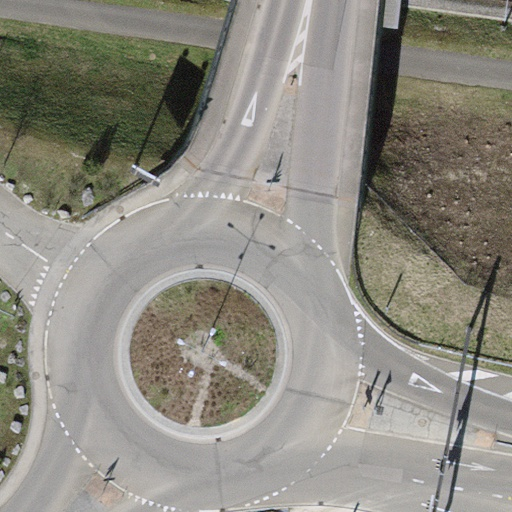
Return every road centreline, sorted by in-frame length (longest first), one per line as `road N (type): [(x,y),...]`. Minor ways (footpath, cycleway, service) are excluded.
road 1 (secondary): [(244,248),(209,240),(140,256),(92,310),(82,348),(86,388),(102,424),(130,453)]
road 2 (secondary): [(301,0),(244,248)]
road 3 (motorway): [(287,440),(511,473)]
road 4 (motorway): [(511,415),(425,383),(311,314)]
road 5 (motorway): [(255,463),(448,511)]
road 6 (secondary): [(287,440),(318,380),(311,314)]
road 7 (secondary): [(130,453),(191,476),(255,463)]
